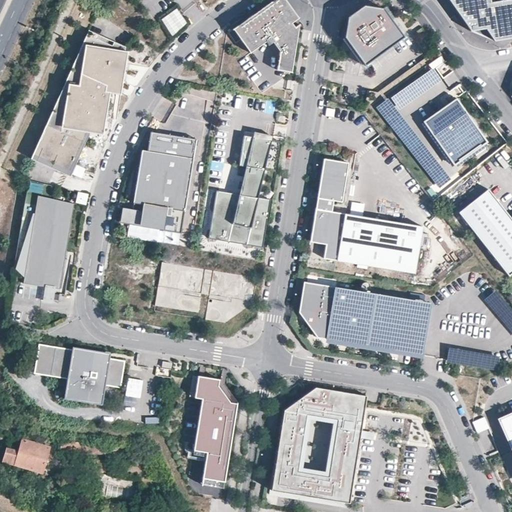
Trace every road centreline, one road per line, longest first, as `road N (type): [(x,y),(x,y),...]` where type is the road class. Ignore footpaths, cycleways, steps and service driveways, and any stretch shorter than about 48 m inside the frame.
road 1 (residential): [(240,0),(157,78),(116,152),(85,308),(110,336),(267,361)]
road 2 (residential): [(325,0),(267,361)]
road 3 (residential): [(267,361),(440,396),(493,511)]
road 4 (residential): [(267,361),(242,511)]
